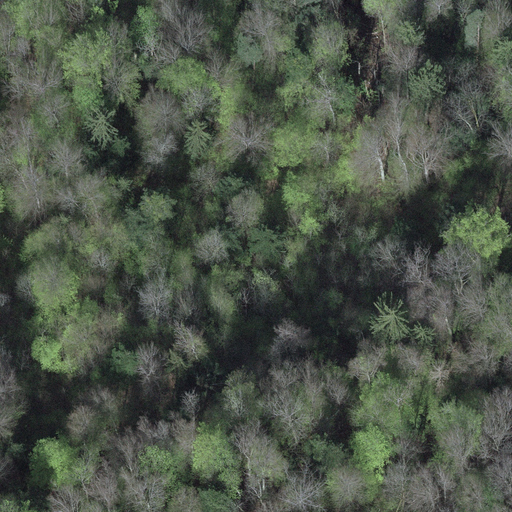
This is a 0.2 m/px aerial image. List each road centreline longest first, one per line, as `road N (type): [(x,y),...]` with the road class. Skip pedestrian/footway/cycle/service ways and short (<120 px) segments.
road 1 (track): [(511,252),(427,298),(221,351),(0,458)]
road 2 (track): [(173,167),(359,199),(511,204)]
